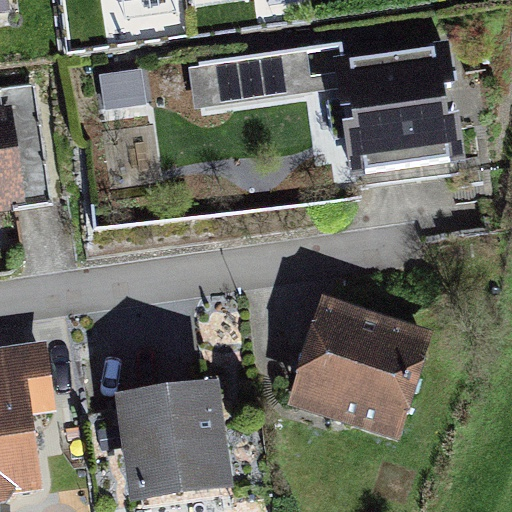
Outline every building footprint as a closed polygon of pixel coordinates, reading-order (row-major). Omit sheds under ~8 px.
[(0,0),(0,24),(8,24),(5,0),(0,0)] [(107,0),(109,13),(200,0),(107,0)] [(346,77),(355,183),(473,173),(464,67),(346,77)] [(0,219),(45,214),(32,118),(0,122),(0,219)] [(293,410),(403,443),(432,346),(322,313),(293,410)] [(0,502),(38,498),(30,420),(56,417),(49,352),(0,357),(0,502)] [(222,391),(117,407),(133,508),(238,491),(222,391)]
